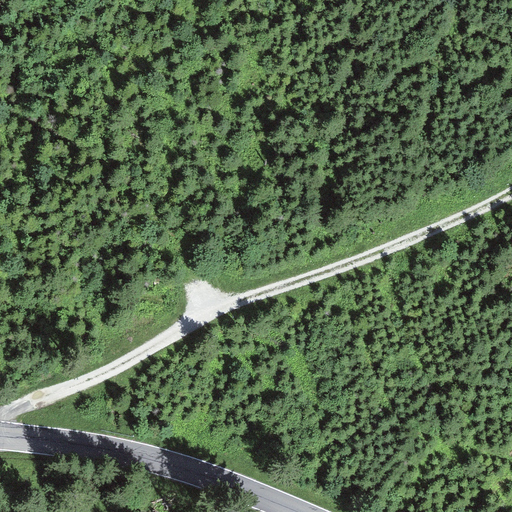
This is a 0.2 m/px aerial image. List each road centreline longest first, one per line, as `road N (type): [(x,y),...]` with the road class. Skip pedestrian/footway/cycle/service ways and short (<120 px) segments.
road 1 (track): [(0,409),(66,391),(219,304),(353,262),(511,188)]
road 2 (tertiary): [(304,511),(173,462),(0,434)]
